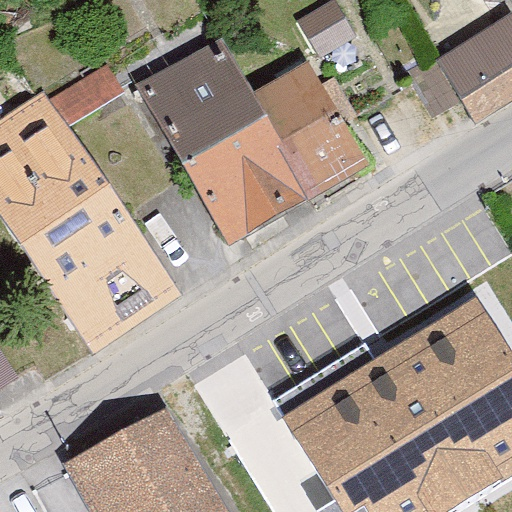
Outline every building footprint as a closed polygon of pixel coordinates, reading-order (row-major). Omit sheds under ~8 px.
[(511,0),(451,0),(457,12),(488,0),(511,0)] [(511,37),(510,34),(436,77),(470,133),(511,103),(511,37)] [(227,39),(126,95),(223,269),(325,213),(262,101),(227,39)] [(75,122),(129,89),(111,60),(57,93),(75,122)] [(318,74),(262,101),(325,213),(374,181),(318,74)] [(36,107),(0,132),(0,243),(85,367),(174,306),(36,107)] [(511,511),(511,351),(477,292),(288,401),(352,511),(511,511)] [(0,379),(0,407),(12,401),(0,379)] [(235,511),(183,411),(59,470),(82,511),(235,511)]
